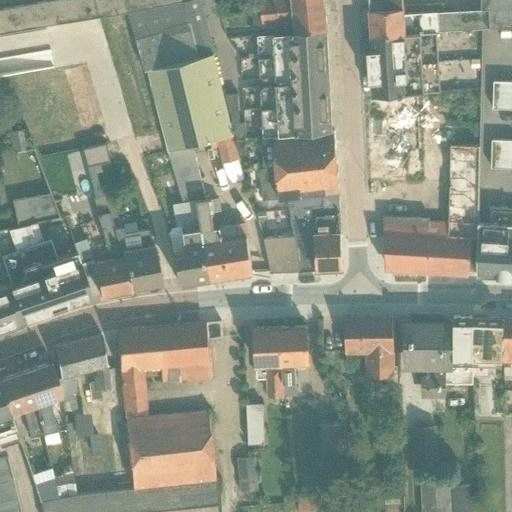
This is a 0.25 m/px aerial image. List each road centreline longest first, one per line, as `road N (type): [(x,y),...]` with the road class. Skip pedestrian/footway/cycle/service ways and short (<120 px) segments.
road 1 (tertiary): [(358,291),(173,306),(0,350)]
road 2 (residential): [(358,291),(346,0)]
road 3 (tertiary): [(511,296),(358,291)]
